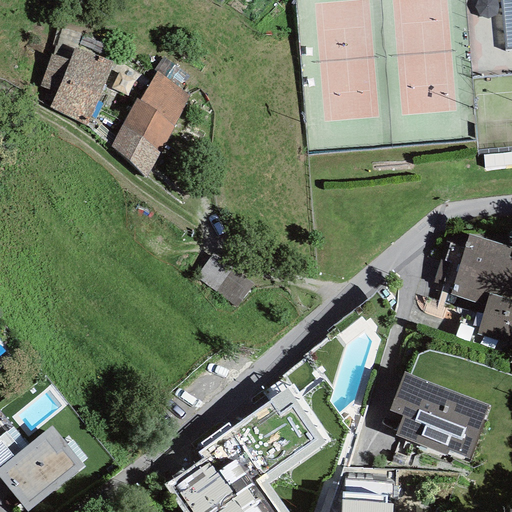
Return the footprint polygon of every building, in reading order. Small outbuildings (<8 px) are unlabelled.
[(511,0),(500,0),(505,48),(511,47),(511,0)] [(68,58),(51,52),(39,83),(55,90),(48,108),(86,123),(111,60),(73,45),(68,58)] [(198,107),(158,82),(114,154),(154,179),(198,107)] [(464,243),(447,238),(433,281),(452,287),(450,292),(485,303),(489,290),(511,297),(511,256),(508,255),(511,245),(468,231),(464,243)] [(252,301),(208,272),(193,295),(237,324),(252,301)] [(511,297),(489,290),(485,303),(476,332),(511,343),(511,297)] [(0,364),(11,355),(0,341),(0,364)] [(488,404),(403,370),(389,405),(403,411),(394,432),(446,452),(448,449),(467,456),(488,404)] [(272,400),(199,450),(204,457),(180,474),(205,511),(210,511),(211,511),(291,511),(269,479),(331,437),(290,378),(267,393),(272,400)] [(20,448),(6,430),(0,434),(0,478),(10,492),(12,491),(26,508),(83,463),(51,424),(20,448)] [(384,511),(386,490),(343,488),(341,509),(330,509),(329,511),(384,511)]
